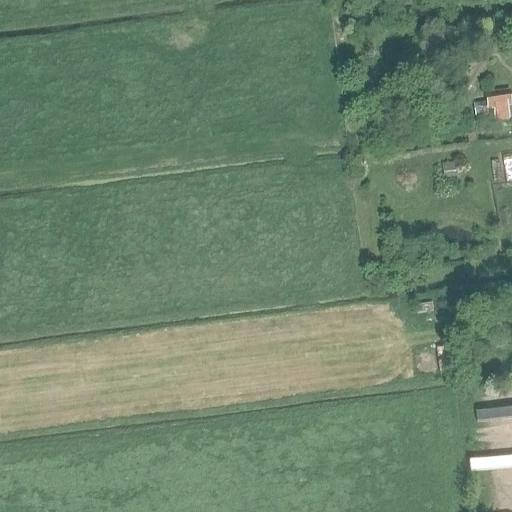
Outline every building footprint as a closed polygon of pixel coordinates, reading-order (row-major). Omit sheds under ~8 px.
[(434,64),(415,66),(417,84),(436,83),(434,64)] [(509,90),(484,93),(487,111),(493,110),(495,123),(509,121),(508,108),(511,108),(509,90)] [(485,108),(472,110),(473,120),(487,118),(485,108)] [(444,186),(458,184),(456,163),(442,165),(444,186)] [(431,304),(415,306),(416,315),(432,312),(431,304)] [(448,373),(445,350),(436,351),(439,374),(448,373)]
